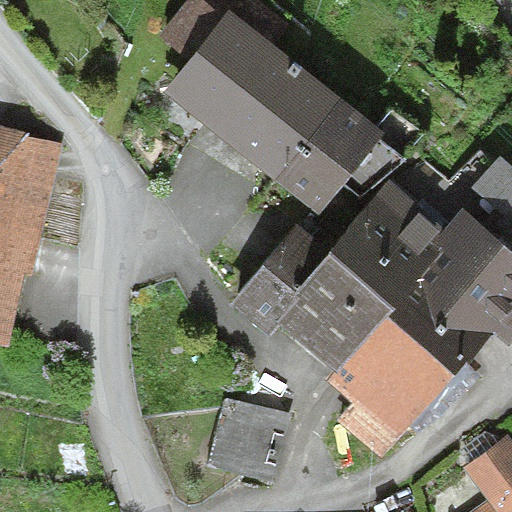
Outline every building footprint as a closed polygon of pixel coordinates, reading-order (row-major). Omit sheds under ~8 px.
[(193,64),(173,89),(280,173),(335,108),(292,74),(295,69),(289,64),(285,69),(264,51),(282,28),(247,0),(243,0),(243,1),(240,0),(191,0),(161,39),(193,64)] [(368,134),(335,108),(280,173),(315,202),(334,181),(356,198),(400,159),(421,135),(387,110),(368,134)] [(0,331),(43,144),(0,134),(0,331)] [(511,201),(511,174),(495,159),(471,186),(501,213),(511,201)] [(381,186),(332,244),(328,249),(390,302),(395,296),(442,241),(381,186)] [(511,201),(501,213),(484,233),(489,238),(511,257),(511,201)] [(300,243),(289,233),(234,297),(271,327),(280,316),(328,249),(332,244),(311,227),(300,243)] [(468,263),(442,241),(395,296),(465,355),(493,323),(507,335),(511,328),(511,302),(511,300),(511,257),(489,238),(468,263)] [(390,302),(328,249),(280,316),(338,364),(339,363),(365,387),(337,417),(379,454),(463,359),(465,355),(395,296),(390,302)] [(269,481),(285,419),(243,409),(226,471),(269,481)] [(511,511),(511,455),(501,441),(464,467),(493,505),(483,511),(511,511)]
